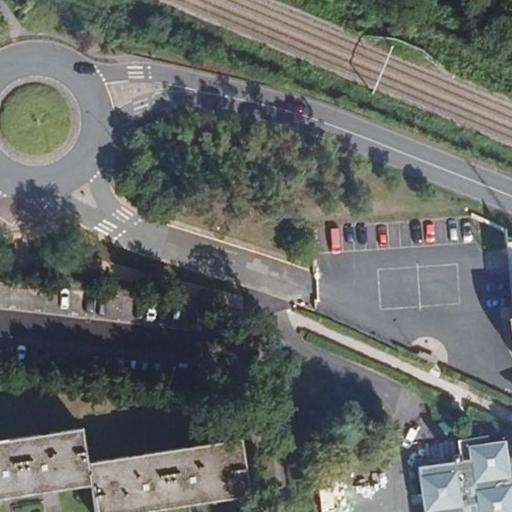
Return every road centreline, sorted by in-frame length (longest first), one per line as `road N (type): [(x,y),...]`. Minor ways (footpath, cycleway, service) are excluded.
road 1 (secondary): [(96,92),(174,88),(254,99),(346,126),(511,194)]
road 2 (secondary): [(0,166),(26,180),(80,166),(98,139),(96,92)]
